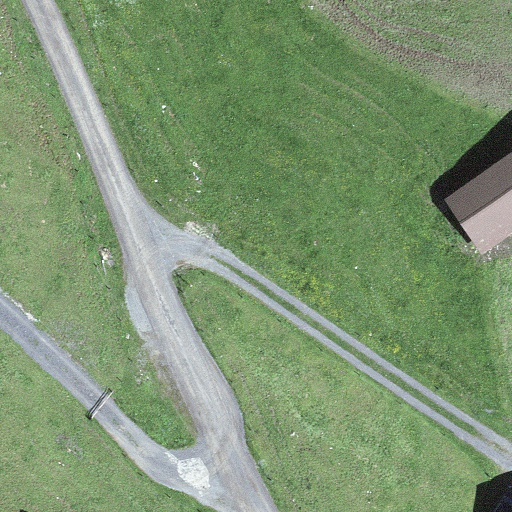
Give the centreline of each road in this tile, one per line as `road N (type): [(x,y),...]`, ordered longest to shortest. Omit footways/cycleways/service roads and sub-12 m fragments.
road 1 (track): [(261,511),(236,474),(145,233),(41,0)]
road 2 (track): [(511,456),(253,286),(145,233)]
road 3 (track): [(236,474),(174,481),(0,310)]
